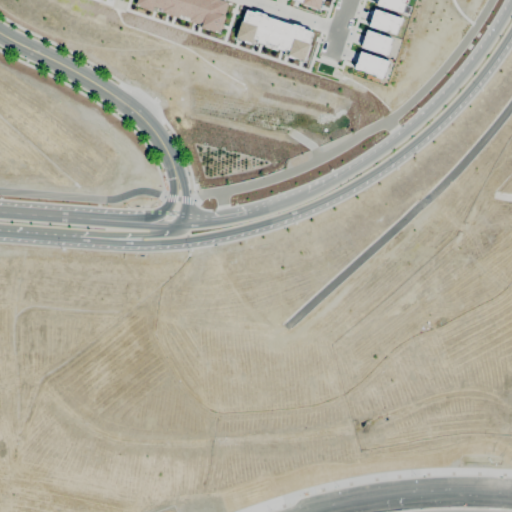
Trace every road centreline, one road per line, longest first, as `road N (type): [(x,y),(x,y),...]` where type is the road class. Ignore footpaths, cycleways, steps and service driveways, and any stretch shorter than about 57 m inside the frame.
road 1 (secondary): [(511,0),(454,83),(399,136),(308,195),(176,226),(33,214)]
road 2 (secondary): [(41,232),(146,244),(294,213),(403,153),(466,95),(511,35)]
road 3 (secondary): [(41,232),(171,230),(187,199),(167,151)]
road 4 (residential): [(167,151),(138,111),(0,32)]
road 5 (secondary): [(511,494),(386,496),(308,511)]
road 6 (secondary): [(167,151),(171,199),(149,218),(33,214)]
